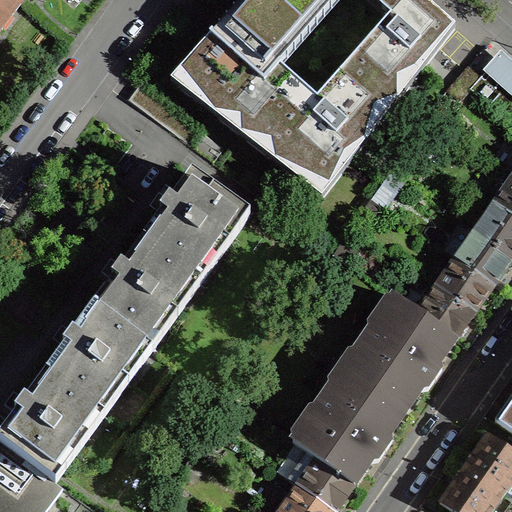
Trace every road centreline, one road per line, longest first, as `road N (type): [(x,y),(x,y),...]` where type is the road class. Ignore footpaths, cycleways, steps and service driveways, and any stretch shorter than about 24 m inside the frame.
road 1 (residential): [(0,193),(129,0)]
road 2 (residential): [(511,338),(386,511)]
